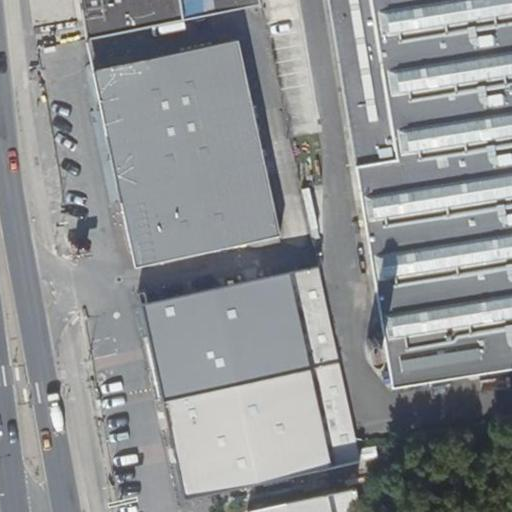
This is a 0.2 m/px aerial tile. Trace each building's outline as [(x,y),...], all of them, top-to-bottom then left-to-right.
[(212,0),(215,15),(257,7),(256,0),(78,0),(85,40),(116,34),(181,22),(178,0),(212,0)] [(511,0),(327,0),(392,389),(511,369),(511,0)] [(103,129),(250,98),(237,41),(91,72),(97,99),(103,129)] [(250,98),(103,129),(111,166),(119,202),(265,170),(250,98)] [(265,170),(119,202),(126,234),(133,269),(280,237),(265,170)] [(159,398),(332,362),(312,276),(304,277),(141,308),(159,398)] [(332,362),(159,398),(179,500),(342,467),(340,457),(353,454),(332,362)] [(351,465),(356,465),(353,454),(340,457),(342,467),(351,465)] [(351,465),(342,467),(344,478),(353,476),(351,465)] [(359,511),(355,491),(256,511),(359,511)]
